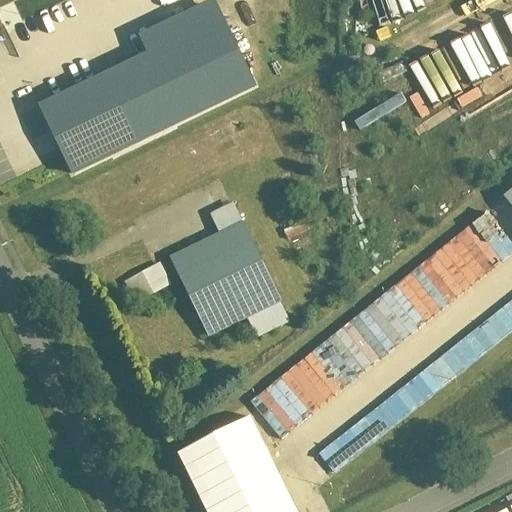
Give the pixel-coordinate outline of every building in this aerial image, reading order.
[(253,101),(210,11),(132,48),(141,66),(32,118),(67,190),(253,101)] [(473,36),(406,64),(424,107),(449,96),(455,111),(490,96),(484,82),(491,79),(473,36)] [(511,195),(503,203),(511,214),(511,195)] [(280,311),(240,230),(166,266),(207,348),(280,311)] [(159,265),(124,281),(134,303),(169,288),(159,265)] [(410,280),(252,396),(280,433),(455,305),(448,295),(431,307),(424,298),(411,307),(401,293),(414,284),(410,280)] [(511,308),(312,449),(327,471),(511,340),(511,308)] [(172,449),(195,511),(296,511),(287,488),(275,493),(249,421),(172,449)]
